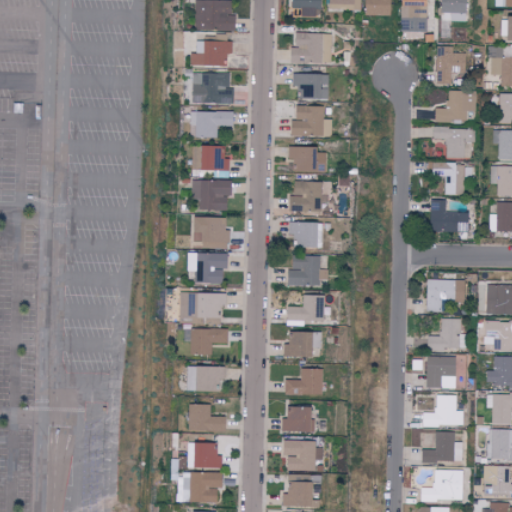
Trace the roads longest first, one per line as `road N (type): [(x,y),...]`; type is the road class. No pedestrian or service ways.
road 1 (residential): [(251,511),(264,0)]
road 2 (residential): [(392,511),(405,82)]
